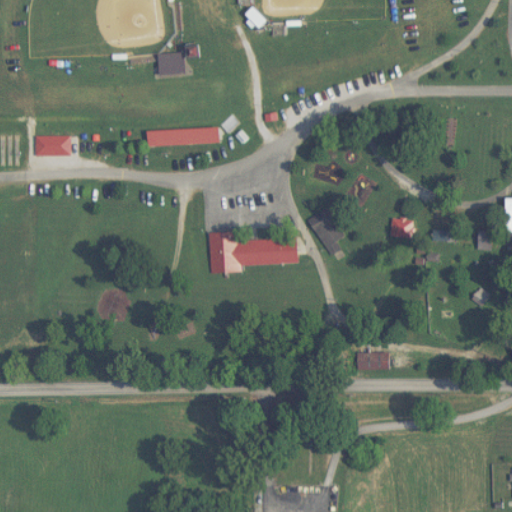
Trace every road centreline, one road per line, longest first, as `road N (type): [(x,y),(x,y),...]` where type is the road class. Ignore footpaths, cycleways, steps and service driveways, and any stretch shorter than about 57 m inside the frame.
road 1 (residential): [(0,175),(268,170),(288,119),(342,96),(373,88),(511,90)]
road 2 (residential): [(0,391),(421,393)]
road 3 (residential): [(466,210),(511,187),(511,4)]
road 4 (residential): [(490,0),(462,36),(373,88)]
